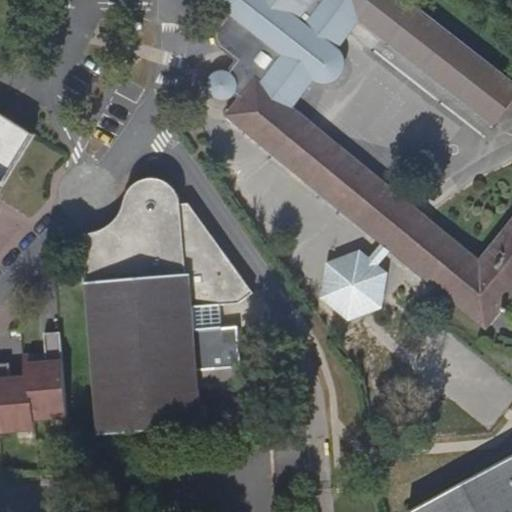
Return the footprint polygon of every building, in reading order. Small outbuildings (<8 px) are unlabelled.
[(511,298),(511,222),(480,262),(292,109),(313,82),(324,85),(334,83),(343,74),(343,63),(338,51),(309,28),(331,1),(361,24),(494,128),(511,105),(511,83),(404,0),(219,0),(220,0),(223,10),(227,15),(215,30),(214,43),(220,55),(232,65),(224,76),(214,81),(211,90),(215,100),(221,104),(228,103),(235,100),(238,103),(227,117),(327,199),(333,191),(339,195),(333,204),(383,244),(393,252),(487,329),(501,312),(507,316),(511,311),(505,307),(511,298)] [(309,28),(338,51),(361,24),(331,1),(309,28)] [(0,190),(35,136),(0,113),(0,190)] [(85,237),(99,435),(201,428),(199,393),(198,387),(221,385),(222,391),(238,390),(237,369),(240,368),(238,328),(219,329),(218,306),(238,305),(253,293),(190,206),(184,206),(178,195),(174,190),(166,185),(159,183),(152,183),(144,183),(139,184),(133,189),(128,195),(125,201),(123,207),(123,213),(123,219),(108,235),(85,237)] [(327,199),(333,204),(339,195),(333,191),(327,199)] [(379,269),(393,252),(383,244),(369,261),(379,269)] [(387,276),(379,269),(369,261),(360,253),(327,268),(321,302),(349,325),(381,313),(387,276)] [(33,421),(65,419),(58,335),(43,336),(45,359),(40,359),(40,356),(22,357),(23,379),(14,380),(14,384),(9,384),(8,365),(0,365),(0,433),(34,431),(33,421)] [(199,393),(222,391),(221,385),(198,387),(199,393)] [(511,511),(511,458),(411,511),(511,511)]
